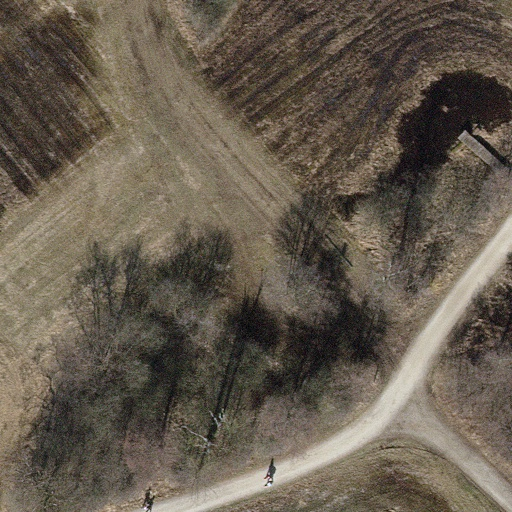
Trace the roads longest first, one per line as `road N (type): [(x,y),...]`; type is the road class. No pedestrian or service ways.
road 1 (track): [(511,235),(425,347),(405,402),(333,453),(166,511)]
road 2 (track): [(511,501),(405,402)]
